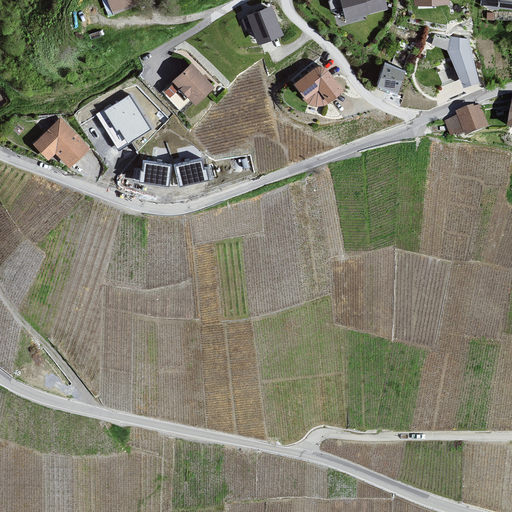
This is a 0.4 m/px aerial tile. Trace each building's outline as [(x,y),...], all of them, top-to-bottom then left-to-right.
[(138,0),(107,0),(112,11),(113,13),(139,3),(138,0)] [(384,0),(328,0),(331,9),(341,6),(344,17),(387,7),(384,0)] [(511,0),(485,0),(484,5),(511,8),(511,0)] [(273,5),(247,15),(258,45),(284,35),(273,5)] [(468,38),(436,35),(431,44),(447,50),(461,84),(477,79),(468,38)] [(404,69),(385,61),(376,82),(395,91),(404,69)] [(192,64),(172,82),(194,106),(215,88),(192,64)] [(314,67),(294,82),(305,98),(304,100),(310,105),(319,106),(326,104),(331,101),(344,91),(328,70),(326,68),(322,66),(318,66),(314,67)] [(130,95),(104,111),(126,145),(152,129),(130,95)] [(479,103),(457,112),(458,117),(445,121),(452,138),(465,133),(466,137),(489,129),(479,103)] [(59,117),(32,142),(46,158),(53,151),(67,166),(87,148),(59,117)] [(201,158),(174,164),(179,184),(211,177),(208,165),(203,167),(201,158)] [(140,169),(138,180),(168,184),(170,164),(144,160),(143,170),(140,169)]
